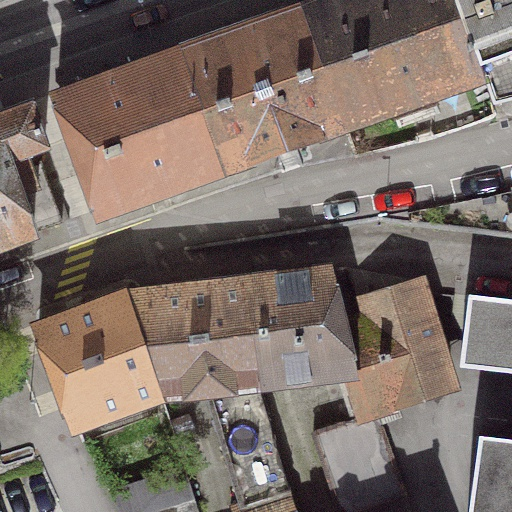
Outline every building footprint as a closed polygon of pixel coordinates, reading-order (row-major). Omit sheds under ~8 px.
[(484,77),(456,0),(323,0),(302,8),(343,128),(484,77)] [(511,0),(456,0),(484,77),(492,104),(511,98),(511,0)] [(343,128),(302,8),(181,51),(225,169),(343,128)] [(225,169),(181,51),(56,96),(99,214),(225,169)] [(22,152),(44,145),(31,105),(0,115),(0,242),(68,218),(57,184),(49,187),(40,160),(26,164),(22,152)] [(330,267),(246,279),(258,383),(346,375),(359,374),(345,321),(330,267)] [(209,389),(244,504),(289,490),(258,383),(246,279),(125,293),(161,394),(209,389)] [(346,375),(360,417),(377,412),(446,389),(430,339),(436,336),(418,279),(363,300),(366,316),(345,321),(359,374),(346,375)] [(161,394),(125,293),(38,326),(75,425),(161,394)] [(511,298),(468,293),(459,364),(511,370),(511,298)] [(370,508),(406,497),(377,412),(360,417),(312,432),(331,486),(370,508)] [(469,511),(511,511),(511,438),(480,434),(469,511)] [(131,511),(198,511),(183,465),(122,485),(131,511)] [(295,511),(289,490),(244,504),(229,509),(230,511),(295,511)]
